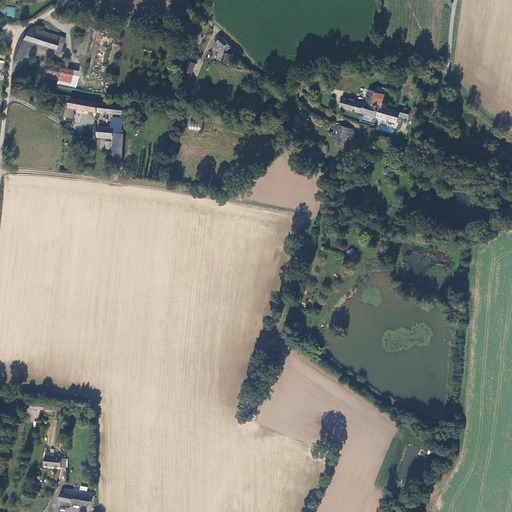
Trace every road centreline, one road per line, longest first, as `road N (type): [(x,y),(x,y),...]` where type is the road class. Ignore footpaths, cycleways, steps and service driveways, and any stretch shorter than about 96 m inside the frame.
road 1 (unclassified): [(190,0),(255,68),(322,114),(354,125)]
road 2 (unclassified): [(68,0),(16,37),(0,164)]
